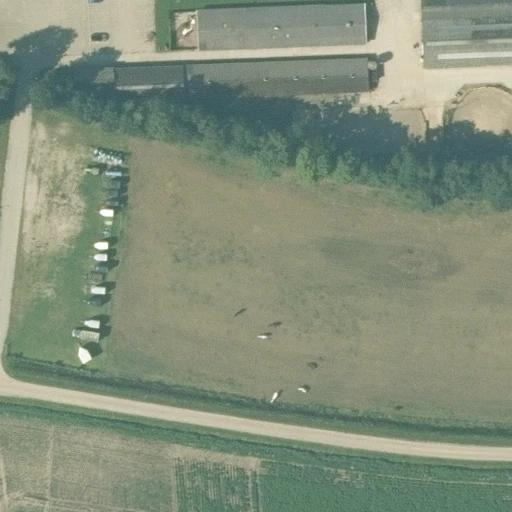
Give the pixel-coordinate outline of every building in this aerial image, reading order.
[(511,0),(420,0),(423,67),(511,63),(511,0)] [(364,3),(196,11),(197,51),(365,45),(364,3)] [(116,68),(119,105),(368,93),(367,81),(375,81),(375,68),(367,70),(367,58),(116,68)] [(73,69),(73,89),(73,93),(113,91),(112,68),(73,69)] [(84,148),(83,176),(124,177),(125,149),(84,148)]
